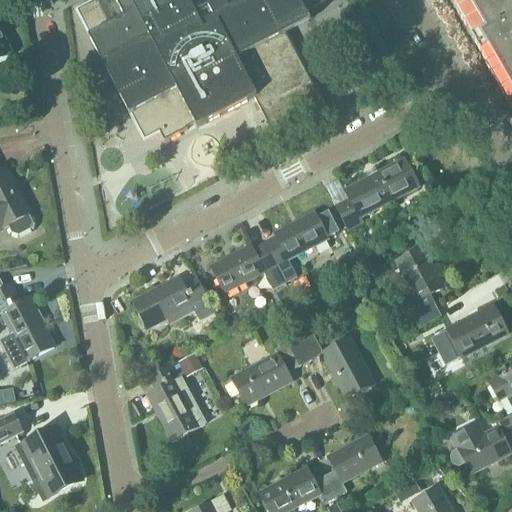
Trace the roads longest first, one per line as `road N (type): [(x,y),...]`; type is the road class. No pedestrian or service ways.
road 1 (residential): [(457,86),(87,282)]
road 2 (residential): [(87,282),(35,0)]
road 3 (residential): [(87,282),(125,496)]
road 4 (residential): [(125,496),(191,481),(323,420)]
